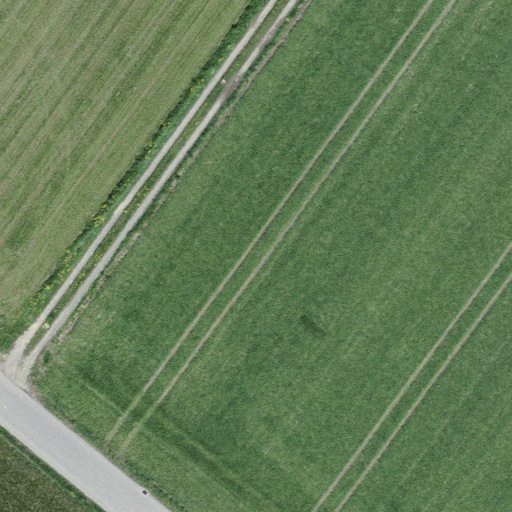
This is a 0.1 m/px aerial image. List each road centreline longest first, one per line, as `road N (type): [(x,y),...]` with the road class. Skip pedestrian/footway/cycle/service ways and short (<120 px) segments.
road 1 (track): [(285,0),(0,390)]
road 2 (unclassified): [(141,511),(0,402)]
